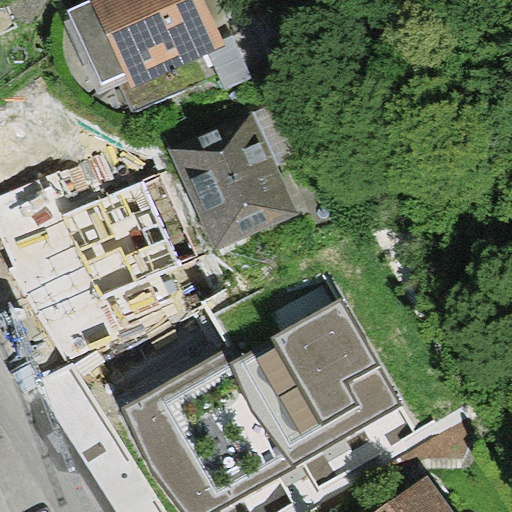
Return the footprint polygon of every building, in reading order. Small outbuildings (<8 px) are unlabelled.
[(181,0),(52,0),(78,74),(194,34),(181,0)] [(216,246),(280,217),(235,121),(172,150),(216,246)] [(118,156),(25,199),(72,300),(165,255),(118,156)] [(189,511),(214,511),(403,405),(339,294),(132,411),(189,511)] [(430,511),(401,478),(359,511),(430,511)]
